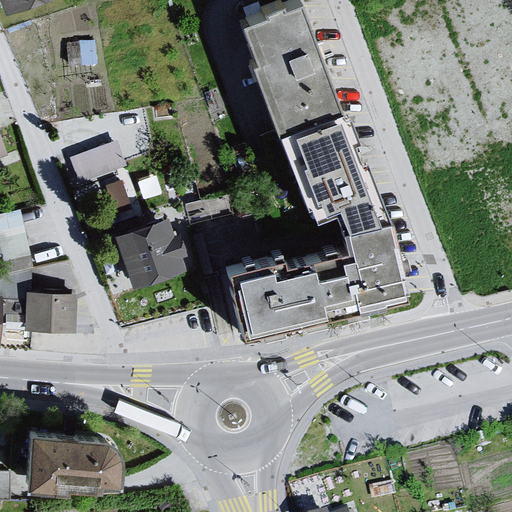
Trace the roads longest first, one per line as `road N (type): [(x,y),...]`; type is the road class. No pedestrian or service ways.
road 1 (residential): [(339,0),(455,330)]
road 2 (residential): [(0,59),(117,377)]
road 3 (primary): [(395,343),(332,350),(253,375)]
road 4 (primary): [(278,422),(340,368),(395,343)]
road 5 (primary): [(72,383),(197,441)]
